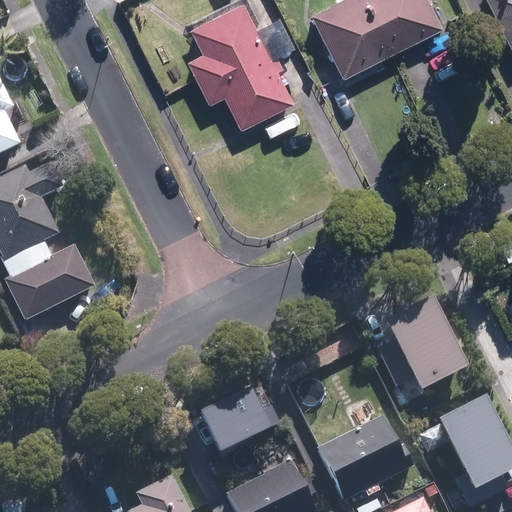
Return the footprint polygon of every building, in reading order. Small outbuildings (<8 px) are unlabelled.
[(241,0),(233,0),(189,23),(201,48),(185,56),(208,102),(223,94),(239,127),(292,99),(241,0)] [(346,78),(445,27),(430,0),(340,0),(313,14),(346,78)] [(511,0),(488,0),(511,47),(511,0)] [(0,155),(21,145),(5,113),(14,109),(0,79),(0,155)] [(63,188),(51,163),(28,175),(24,167),(0,179),(0,254),(1,258),(0,258),(0,259),(9,277),(3,280),(25,323),(96,288),(75,245),(52,257),(45,242),(58,235),(40,199),(63,188)] [(381,323),(390,343),(375,351),(394,387),(409,380),(416,394),(463,371),(429,300),(381,323)] [(321,368),(354,350),(346,336),(314,353),(321,368)] [(434,423),(462,477),(453,482),(467,510),(505,491),(498,478),(511,470),(511,459),(480,399),(434,423)] [(395,446),(379,414),(317,445),(344,498),(406,468),(412,465),(401,443),(395,446)] [(316,511),(289,458),(263,471),(263,473),(226,492),(235,511),(316,511)] [(190,511),(173,476),(136,494),(142,506),(129,511),(190,511)] [(355,511),(365,511),(378,506),(373,497),(353,508),(355,511)] [(431,511),(424,498),(396,511),(431,511)]
